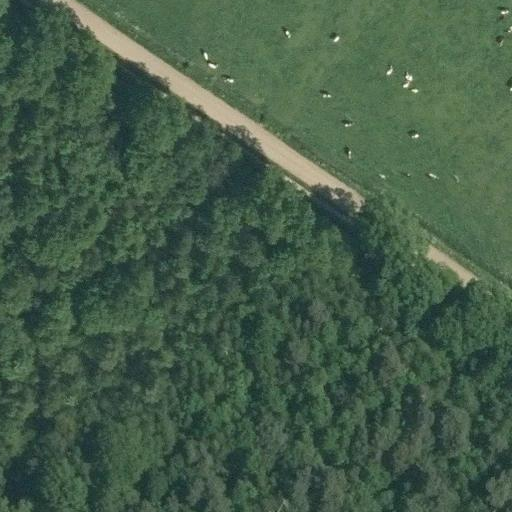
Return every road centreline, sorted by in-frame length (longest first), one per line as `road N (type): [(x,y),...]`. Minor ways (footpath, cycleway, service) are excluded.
road 1 (track): [(511,309),(58,0)]
road 2 (track): [(27,0),(22,91),(47,363),(40,440),(16,511)]
